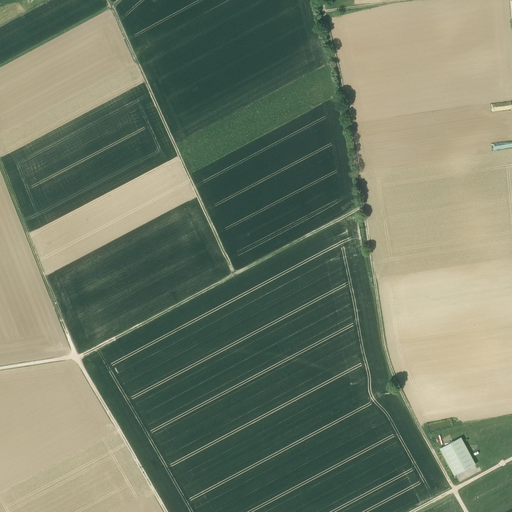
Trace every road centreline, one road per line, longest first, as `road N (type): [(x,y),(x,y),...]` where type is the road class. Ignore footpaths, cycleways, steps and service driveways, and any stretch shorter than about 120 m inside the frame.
road 1 (track): [(362,207),(77,358),(0,163)]
road 2 (track): [(454,489),(388,364),(321,0)]
road 3 (track): [(232,274),(107,0)]
road 4 (track): [(0,368),(77,358),(165,511)]
road 5 (track): [(0,65),(119,0)]
